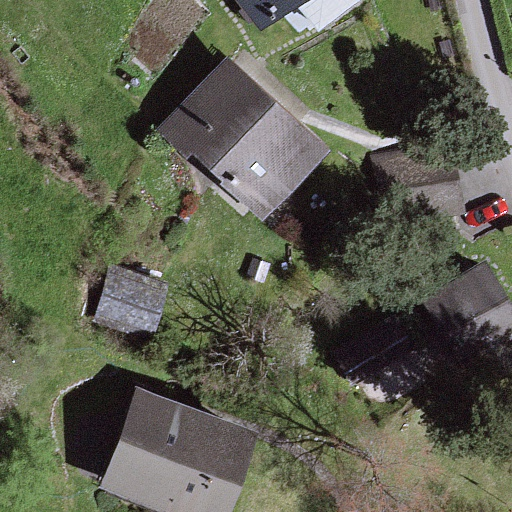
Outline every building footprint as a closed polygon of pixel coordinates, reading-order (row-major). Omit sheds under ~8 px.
[(276,0),(242,0),(256,17),(276,0)] [(322,147),(225,61),(162,131),(259,217),(322,147)] [(511,356),(511,312),(483,265),(428,299),(477,378),(511,356)] [(159,280),(107,268),(96,318),(148,329),(159,280)] [(344,332),(369,386),(401,371),(376,317),(344,332)] [(223,511),(253,434),(142,393),(109,482),(189,511),(223,511)]
